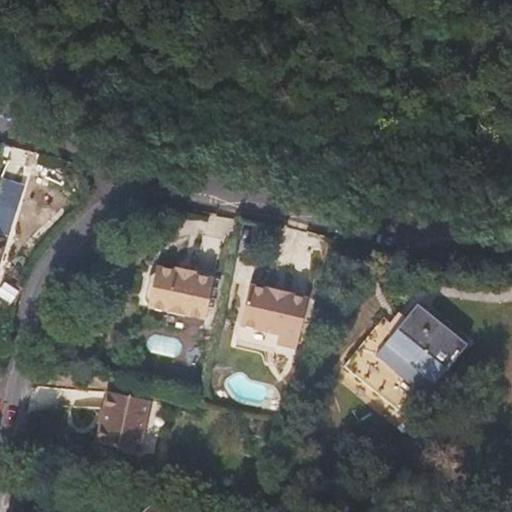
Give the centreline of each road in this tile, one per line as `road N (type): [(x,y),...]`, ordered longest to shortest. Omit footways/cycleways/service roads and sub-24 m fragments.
road 1 (secondary): [(511,231),(423,225),(146,181)]
road 2 (secondary): [(146,181),(119,190),(88,216),(35,296),(0,482)]
road 3 (residential): [(0,125),(128,158),(146,181)]
